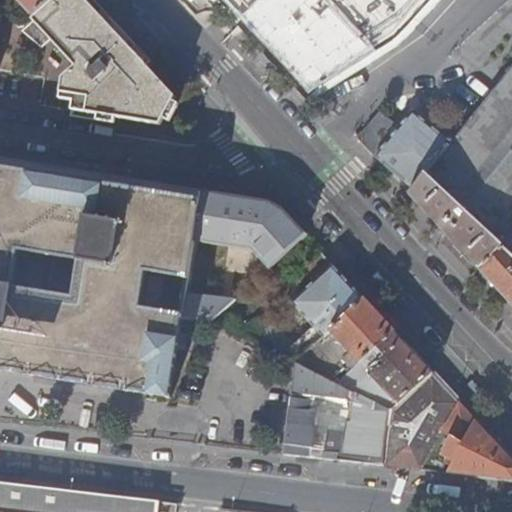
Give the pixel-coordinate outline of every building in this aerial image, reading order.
[(18,0),(24,6),(17,13),(23,19),(30,13),(37,20),(59,0),(18,0)] [(170,92),(86,0),(59,0),(37,20),(24,32),(22,33),(43,51),(52,42),(78,70),(65,82),(60,111),(120,121),(121,112),(158,117),(170,92)] [(428,179),(504,249),(507,251),(511,244),(511,73),(454,147),(428,179)] [(417,193),(428,179),(454,147),(431,126),(415,113),(401,130),(392,141),(377,160),(395,175),(417,193)] [(359,141),(377,160),(392,141),(387,136),(396,126),(381,114),(370,127),(359,141)] [(392,141),(401,130),(396,126),(387,136),(392,141)] [(199,242),(206,196),(166,189),(57,171),(0,161),(0,371),(174,399),(182,351),(185,335),(187,319),(191,296),(199,242)] [(453,241),(481,271),(504,249),(428,179),(417,193),(413,199),(448,236),(453,241)] [(271,268),(305,235),(297,227),(284,213),(271,206),(206,196),(199,242),(256,250),(266,262),(271,268)] [(476,276),(481,271),(453,241),(448,246),(476,276)] [(511,255),(507,251),(504,249),(481,271),(511,304),(511,255)] [(284,361),(297,368),(366,301),(338,271),(323,254),(304,272),(316,284),(294,305),(316,329),(300,345),(284,361)] [(260,279),(271,268),(266,262),(255,274),(260,279)] [(214,324),(235,303),(191,296),(187,319),(214,324)] [(401,407),(435,375),(434,374),(425,365),(413,352),(405,342),(366,301),(297,368),(299,369),(342,389),(346,380),(362,365),(369,372),(401,407)] [(192,335),(185,335),(182,351),(190,352),(192,335)] [(425,365),(434,374),(439,369),(410,338),(405,342),(413,352),(425,365)] [(344,464),(388,469),(393,414),(353,395),(342,389),(299,369),(295,403),(350,410),(349,418),(344,464)] [(353,395),(393,414),(401,407),(369,372),(353,395)] [(393,414),(388,469),(511,481),(511,458),(493,437),(435,375),(401,407),(393,414)] [(321,415),(349,418),(350,410),(295,403),(294,412),(321,415)] [(288,458),(320,462),(321,454),(317,454),(321,415),(294,412),(288,458)] [(334,463),(344,464),(349,418),(321,415),(317,454),(321,454),(320,462),(334,463)] [(179,511),(180,509),(0,487),(0,511),(179,511)]
